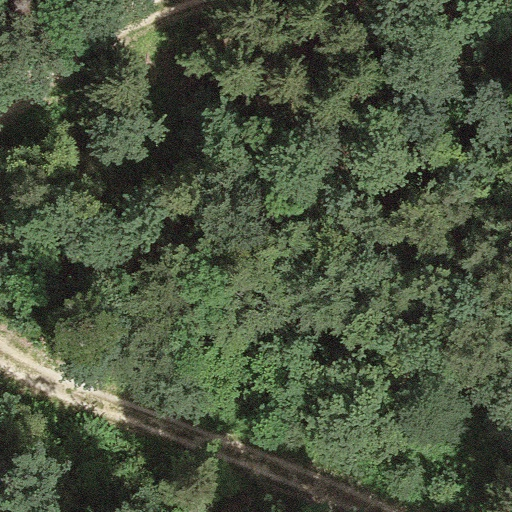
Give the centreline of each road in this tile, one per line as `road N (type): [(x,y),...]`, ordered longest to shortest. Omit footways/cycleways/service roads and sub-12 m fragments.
road 1 (track): [(0,355),(78,395),(215,440),(384,511)]
road 2 (track): [(172,0),(37,63),(0,102)]
